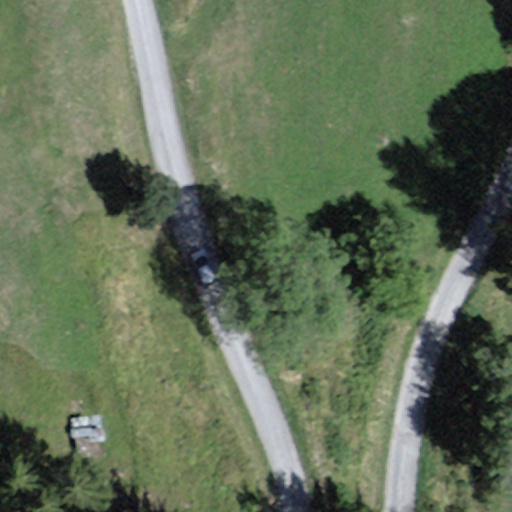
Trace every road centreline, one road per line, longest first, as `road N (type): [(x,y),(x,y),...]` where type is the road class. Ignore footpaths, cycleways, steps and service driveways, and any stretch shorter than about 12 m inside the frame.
road 1 (unclassified): [(136,0),(172,176),(289,466),(296,511)]
road 2 (unclassified): [(400,511),(417,380),(511,180)]
